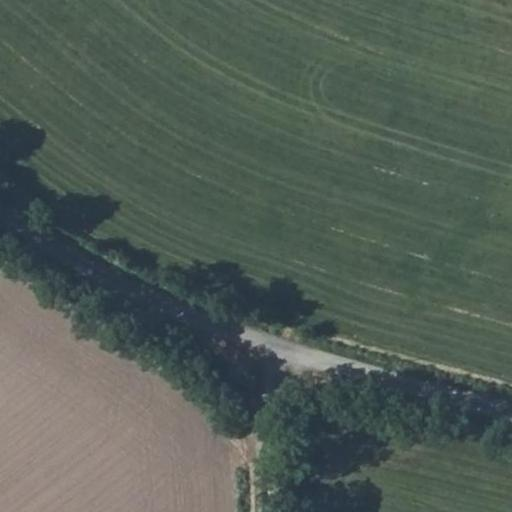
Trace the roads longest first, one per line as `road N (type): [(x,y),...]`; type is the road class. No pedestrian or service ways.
road 1 (unclassified): [(511,407),(264,344),(138,290),(0,204)]
road 2 (track): [(269,511),(264,344)]
